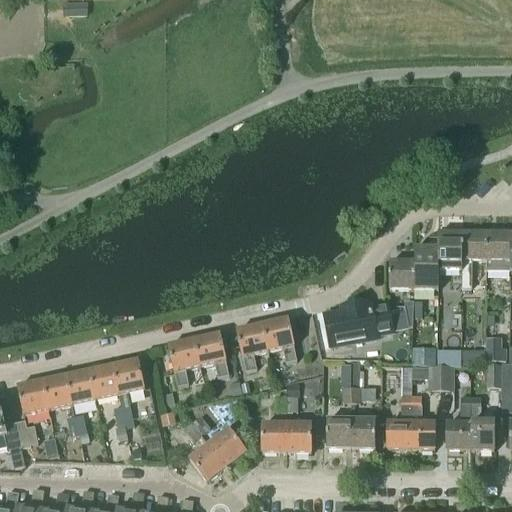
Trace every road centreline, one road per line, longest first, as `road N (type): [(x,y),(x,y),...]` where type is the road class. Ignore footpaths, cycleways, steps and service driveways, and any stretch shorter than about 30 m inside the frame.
road 1 (residential): [(0,373),(339,298),(402,220),(430,207),(511,208)]
road 2 (unclassified): [(511,73),(328,80),(282,95),(0,237)]
road 3 (residential): [(511,489),(265,484),(219,511)]
road 4 (unclassified): [(0,485),(171,487),(217,511)]
